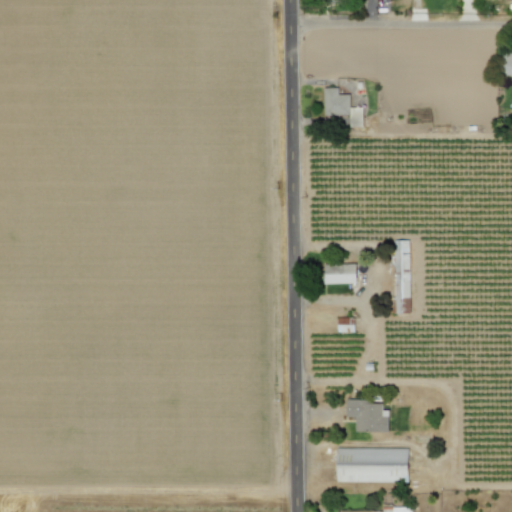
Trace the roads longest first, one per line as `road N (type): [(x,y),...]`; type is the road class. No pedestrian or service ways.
road 1 (residential): [(299,511),(292,0)]
road 2 (residential): [(293,25),(511,28)]
